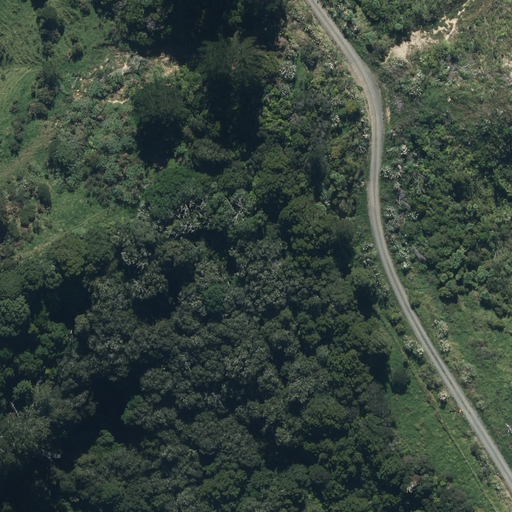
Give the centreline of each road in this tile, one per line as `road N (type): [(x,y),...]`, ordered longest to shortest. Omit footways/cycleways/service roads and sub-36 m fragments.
road 1 (track): [(424,375),(351,199),(360,145),(344,81),(293,0)]
road 2 (track): [(494,511),(424,375)]
